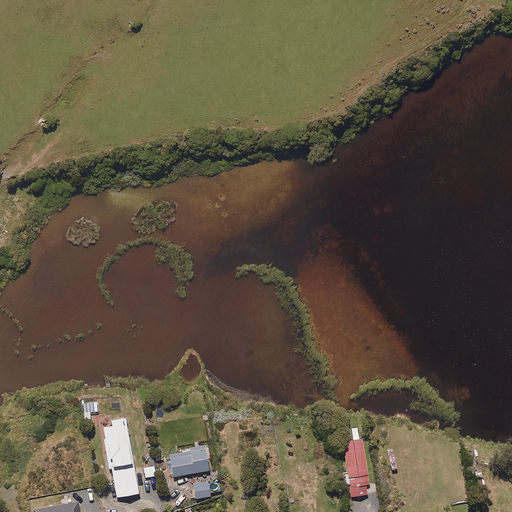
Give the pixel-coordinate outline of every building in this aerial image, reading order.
[(91,413),(99,412),(98,403),(83,403),(83,419),(91,418),(91,413)] [(140,494),(127,419),(113,421),(114,427),(104,428),(111,470),(113,469),(118,498),(140,494)] [(369,485),(362,440),(343,443),(347,473),(344,474),(346,485),(349,485),(351,498),(367,495),(366,485),(369,485)] [(209,472),(204,445),(189,448),(190,452),(169,456),(173,478),(209,472)] [(154,477),(152,467),(144,469),(146,478),(154,477)] [(210,498),(208,483),(193,485),(194,500),(210,498)] [(221,492),(220,483),(211,484),(212,493),(221,492)]
